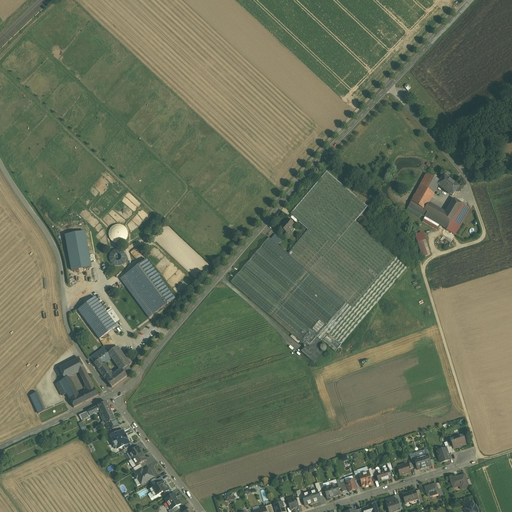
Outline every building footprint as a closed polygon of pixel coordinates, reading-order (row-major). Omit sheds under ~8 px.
[(366,207),(327,173),(291,215),(309,230),(288,255),(346,304),(363,319),(408,267),(395,257),(354,222),(366,207)] [(426,174),(411,203),(424,210),(428,205),(428,204),(438,185),(440,182),(426,174)] [(460,188),(444,176),(440,182),(438,185),(452,196),(456,191),(457,192),(458,193),(459,192),(460,192),(460,191),(461,191),(461,190),(461,189),(460,189),(460,188)] [(453,200),(445,214),(428,205),(424,210),(427,212),(449,225),(447,229),(446,230),(454,235),(470,209),(454,200),(453,200)] [(424,210),(411,203),(408,207),(425,217),(427,212),(424,210)] [(449,225),(427,212),(425,217),(440,225),(447,229),(449,225)] [(286,219),(279,227),(287,234),(290,231),(290,230),(294,225),(294,226),(286,219)] [(128,226),(112,224),(110,242),(123,243),(124,239),(127,239),(128,226)] [(422,232),(414,234),(420,257),(428,255),(422,232)] [(65,236),(71,271),(91,267),(84,233),(65,236)] [(288,255),(269,238),(231,283),(306,347),(308,348),(346,304),(288,255)] [(124,267),(127,253),(113,250),(110,264),(124,267)] [(146,260),(120,279),(149,318),(175,299),(146,260)] [(117,327),(95,298),(78,311),(99,340),(117,327)] [(346,304),(308,348),(307,349),(313,354),(317,350),(323,344),(322,343),(322,342),(335,352),(363,319),(346,304)] [(313,354),(307,349),(308,348),(306,347),(301,352),(309,359),(313,354)] [(103,349),(90,358),(94,364),(99,360),(107,354),(103,349)] [(132,372),(115,349),(109,353),(113,358),(122,370),(127,377),(132,372)] [(317,350),(313,354),(309,359),(314,363),(322,354),(317,350)] [(107,354),(99,360),(103,365),(113,358),(109,353),(107,354)] [(78,358),(56,370),(61,381),(69,378),(80,372),(84,369),(78,358)] [(99,360),(94,364),(98,370),(104,366),(103,365),(99,360)] [(112,373),(110,374),(106,369),(104,366),(98,370),(112,388),(127,377),(122,370),(114,376),(112,373)] [(98,396),(87,375),(82,377),(88,389),(85,390),(86,392),(83,394),(86,402),(98,396)] [(78,396),(69,378),(61,381),(60,382),(67,394),(74,408),(86,402),(83,394),(78,396)] [(67,394),(60,382),(56,384),(62,397),(67,394)] [(45,411),(37,393),(30,396),(38,414),(45,411)] [(106,402),(98,407),(100,411),(105,421),(101,423),(102,426),(106,425),(115,420),(106,402)] [(98,407),(88,411),(90,415),(100,411),(98,407)] [(88,411),(78,415),(81,420),(90,415),(88,411)] [(115,420),(106,425),(109,431),(115,428),(118,427),(115,420)] [(123,432),(111,437),(112,438),(111,440),(115,448),(117,448),(117,450),(124,447),(129,444),(128,441),(125,434),(124,434),(123,432)] [(459,436),(453,438),(454,442),(452,443),(453,446),(453,449),(454,449),(465,445),(463,439),(461,440),(459,436)] [(138,447),(129,453),(132,459),(142,454),(138,447)] [(446,449),(436,452),(440,463),(450,460),(448,454),(446,449)] [(142,454),(132,459),(129,461),(129,462),(133,468),(136,466),(146,460),(142,454)] [(415,459),(414,459),(415,463),(417,471),(431,466),(429,461),(427,455),(415,459)] [(407,464),(397,467),(400,476),(410,473),(407,464)] [(388,469),(382,471),(385,481),(392,479),(389,472),(388,469)] [(136,476),(135,476),(135,477),(136,479),(138,478),(140,481),(139,482),(141,484),(142,485),(149,480),(154,478),(154,477),(150,470),(146,473),(145,470),(143,471),(136,476)] [(358,475),(359,480),(362,488),(372,485),(370,477),(368,471),(368,472),(358,475)] [(375,473),(376,476),(378,483),(385,481),(382,471),(375,473)] [(464,475),(450,480),(453,489),(462,486),(463,489),(468,487),(466,481),(464,475)] [(156,480),(154,482),(156,486),(162,482),(163,482),(164,482),(161,477),(156,480)] [(352,477),(344,479),(346,483),(348,491),(349,492),(356,490),(354,482),(353,480),(353,481),(352,477)] [(156,486),(154,487),(156,490),(152,493),(154,497),(163,492),(164,493),(169,490),(166,486),(165,487),(163,482),(162,482),(156,486)] [(340,485),(341,489),(342,492),(348,491),(346,483),(340,485)] [(336,484),(330,486),(333,497),(340,495),(338,490),(337,484),(336,484)] [(435,484),(425,488),(428,497),(439,494),(437,490),(435,484)] [(324,488),(323,488),(324,492),(327,499),(333,497),(330,486),(324,488)] [(317,490),(309,493),(312,504),(313,504),(313,503),(316,502),(317,502),(320,501),(319,497),(319,496),(319,494),(318,494),(318,492),(317,490)] [(415,491),(402,495),(405,503),(417,499),(418,499),(415,492),(415,491)] [(228,492),(224,493),(226,502),(229,501),(229,499),(234,498),(233,494),(229,495),(228,492)] [(301,495),(302,499),(304,506),(308,505),(308,504),(312,503),(312,504),(309,493),(301,495)] [(170,497),(165,500),(171,510),(175,508),(181,505),(175,494),(170,497)] [(399,496),(391,499),(391,498),(385,500),(388,511),(393,511),(399,509),(400,510),(403,509),(399,496)] [(295,498),(287,500),(290,511),(298,508),(298,506),(295,499),(295,498)] [(476,510),(472,502),(464,505),(466,511),(477,511),(477,510),(476,510)] [(281,503),(274,505),(276,511),(284,511),(283,508),(282,503),(281,503)] [(368,507),(362,509),(363,511),(377,511),(375,503),(369,505),(368,505),(368,507)]
